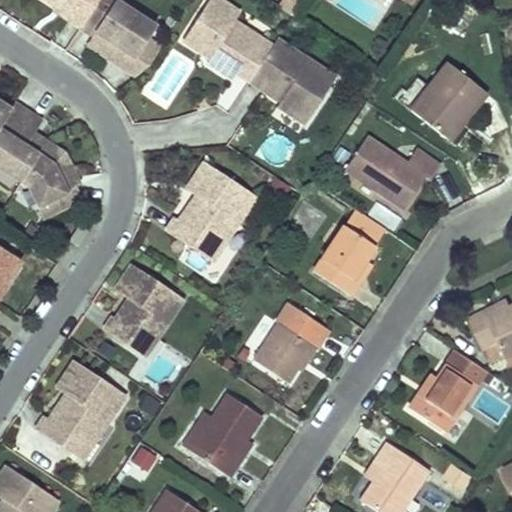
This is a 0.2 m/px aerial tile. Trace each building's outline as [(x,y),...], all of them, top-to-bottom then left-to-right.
[(49,0),(73,15),(76,11),(87,18),(99,0),(49,0)] [(116,0),(99,0),(87,18),(99,25),(96,30),(137,56),(157,26),(116,0)] [(239,12),(221,0),(207,0),(183,38),(200,49),(204,44),(214,49),(210,55),(207,60),(234,77),(237,71),(251,80),(273,46),(261,38),(257,45),(242,36),(247,29),(233,20),(239,12)] [(76,11),(73,15),(85,22),(87,18),(76,11)] [(99,25),(87,18),(85,22),(96,30),(99,25)] [(261,38),(247,29),(242,36),(257,45),(261,38)] [(337,78),(278,39),(273,46),(251,80),(265,89),(270,80),(288,92),(282,100),(279,104),(307,123),(337,78)] [(204,44),(200,49),(210,55),(214,49),(204,44)] [(486,94),(446,63),(408,110),(444,139),(465,114),(468,117),(486,94)] [(270,80),(265,89),(282,100),(288,92),(270,80)] [(0,127),(11,110),(0,102),(0,127)] [(15,104),(11,110),(0,127),(0,165),(22,180),(39,155),(35,153),(38,148),(29,142),(35,135),(42,122),(15,104)] [(43,140),(35,135),(29,142),(38,148),(43,140)] [(403,164),(365,137),(344,170),(403,209),(423,177),(428,180),(438,164),(413,148),(403,164)] [(64,154),(43,140),(38,148),(35,153),(39,155),(22,180),(31,186),(48,218),(82,201),(74,187),(78,185),(66,163),(69,161),(64,154)] [(442,158),(417,141),(413,148),(438,164),(442,158)] [(256,197),(207,163),(188,191),(198,197),(204,201),(198,210),(187,212),(181,222),(177,219),(168,232),(203,256),(213,243),(226,241),(256,197)] [(22,180),(0,165),(0,183),(14,193),(22,180)] [(436,182),(446,200),(459,193),(449,175),(436,182)] [(307,191),(315,196),(320,189),(312,184),(307,191)] [(204,201),(198,197),(187,212),(198,210),(204,201)] [(375,205),(370,214),(395,227),(400,217),(375,205)] [(387,231),(356,210),(313,273),(349,299),(359,284),(352,280),(387,231)] [(89,231),(80,225),(69,240),(79,246),(89,231)] [(226,241),(213,243),(203,256),(213,262),(226,241)] [(0,281),(12,262),(0,254),(0,281)] [(184,298),(133,264),(116,290),(130,300),(135,303),(131,309),(123,310),(117,319),(114,316),(105,329),(137,351),(146,339),(158,336),(184,298)] [(135,303),(130,300),(123,310),(131,309),(135,303)] [(508,300),(485,310),(489,318),(511,308),(508,300)] [(290,304),(252,359),(286,383),(312,345),(316,349),(329,330),(290,304)] [(485,310),(469,318),(485,349),(486,349),(495,365),(508,357),(510,361),(511,359),(511,307),(511,308),(489,318),(485,310)] [(146,339),(137,351),(145,356),(158,336),(146,339)] [(483,374),(454,353),(435,379),(423,396),(418,392),(407,408),(443,432),(483,374)] [(158,357),(150,376),(165,382),(173,363),(158,357)] [(122,395),(73,362),(54,390),(64,396),(70,400),(64,408),(53,411),(47,421),(43,418),(34,431),(69,455),(78,442),(92,440),(122,395)] [(435,379),(430,375),(418,392),(423,396),(435,379)] [(467,407),(500,426),(511,405),(511,390),(486,375),(467,407)] [(260,416),(226,393),(211,416),(190,448),(228,475),(238,463),(236,462),(231,458),(245,438),(260,416)] [(70,400),(64,396),(53,411),(64,408),(70,400)] [(211,416),(204,410),(182,443),(190,448),(211,416)] [(249,442),(245,438),(231,458),(236,462),(249,442)] [(78,442),(69,455),(79,461),(92,440),(78,442)] [(399,511),(427,472),(384,442),(374,457),(382,462),(369,482),(357,499),(375,511),(399,511)] [(141,444),(131,459),(149,471),(159,456),(141,444)] [(382,462),(374,457),(361,476),(369,482),(382,462)] [(470,477),(450,463),(440,478),(459,491),(470,477)] [(50,511),(59,499),(8,466),(0,478),(0,497),(6,501),(11,504),(7,510),(0,510),(0,511),(50,511)] [(511,466),(500,472),(511,494),(511,466)] [(198,511),(165,488),(148,511),(198,511)] [(11,504),(6,501),(0,508),(0,510),(7,510),(11,504)]
